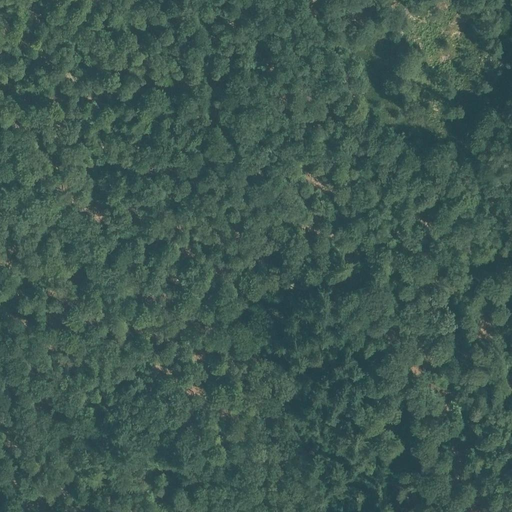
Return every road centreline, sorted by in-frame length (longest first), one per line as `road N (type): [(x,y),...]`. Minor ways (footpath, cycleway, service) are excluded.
road 1 (track): [(29,0),(150,221),(231,338),(248,511)]
road 2 (track): [(511,256),(365,267),(217,316)]
road 3 (track): [(159,511),(0,485)]
